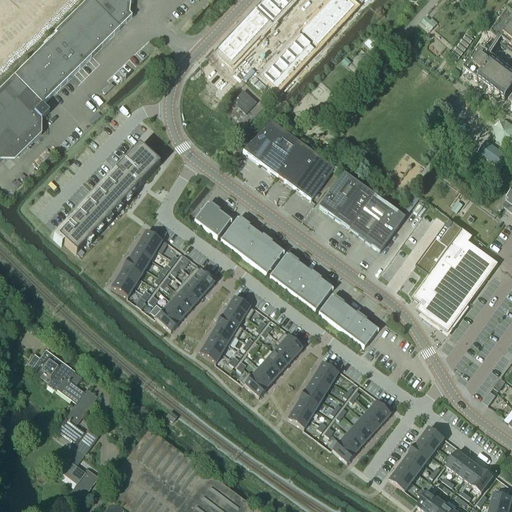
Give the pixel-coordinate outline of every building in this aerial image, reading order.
[(90,0),(90,1),(54,36),(56,37),(84,66),(119,31),(132,19),(129,16),(130,6),(135,0),(90,0)] [(275,0),(267,0),(264,4),(278,17),(279,18),(287,11),(275,0)] [(291,0),(275,0),(287,11),(294,3),(291,0)] [(264,4),(256,12),(272,26),(279,18),(278,17),(264,4)] [(343,4),(335,11),(351,26),(359,18),(343,4)] [(335,11),(328,19),(344,34),(351,26),(335,11)] [(254,14),(247,22),(260,35),(268,27),(254,14)] [(498,112),(511,122),(511,17),(508,15),(490,39),(497,45),(504,53),(495,62),(480,52),(463,73),(478,84),(504,103),(498,112)] [(328,19),(321,27),(337,42),(344,34),(328,19)] [(432,21),(430,23),(425,28),(431,33),(437,26),(432,21)] [(247,22),(239,30),(253,43),(260,35),(247,22)] [(321,27),(313,35),(329,50),(337,42),(321,27)] [(239,30),(232,38),(246,51),(253,43),(239,30)] [(313,35),(306,43),(322,58),(329,50),(313,35)] [(14,79),(0,92),(0,163),(1,162),(11,152),(18,159),(41,137),(41,122),(49,115),(42,108),(84,66),(56,37),(14,79)] [(467,37),(452,57),(458,62),(473,41),(467,37)] [(232,38),(225,46),(238,59),(246,51),(232,38)] [(225,46),(217,54),(231,67),(238,59),(225,46)] [(304,46),(297,54),(311,67),(318,59),(304,46)] [(297,54),(289,62),(303,75),(311,67),(297,54)] [(289,62),(282,70),(296,82),(303,75),(289,62)] [(460,72),(465,65),(461,62),(456,69),(460,72)] [(282,70),(275,77),(289,90),(296,82),(282,70)] [(275,77),(267,85),(281,98),(289,90),(275,77)] [(245,117),(256,105),(243,94),(232,105),(245,117)] [(454,126),(448,134),(458,141),(467,128),(457,121),(454,126)] [(505,124),(499,127),(494,129),(494,128),(492,141),(495,143),(503,148),(511,144),(511,127),(506,123),(505,124)] [(243,154),(242,155),(262,170),(276,179),(300,147),(286,137),(271,126),(243,154)] [(477,155),(501,172),(509,159),(485,143),(477,155)] [(300,147),(276,179),(276,180),(293,192),(317,160),(300,147)] [(139,149),(53,241),(61,249),(64,246),(76,257),(135,194),(134,193),(138,188),(139,189),(159,168),(139,149)] [(317,160),(293,192),(310,204),(333,172),(317,160)] [(333,221),(358,187),(343,176),(318,210),(333,221)] [(349,232),(362,214),(373,198),(358,187),(333,221),(349,232)] [(511,194),(505,203),(502,208),(511,215),(511,194)] [(402,210),(409,215),(419,201),(412,196),(402,210)] [(393,237),(404,221),(373,198),(362,214),(377,225),(393,237)] [(455,205),(451,211),(456,215),(460,209),(455,205)] [(217,242),(230,224),(207,207),(194,224),(217,242)] [(364,243),(377,225),(362,214),(349,232),(364,243)] [(243,261),(259,239),(237,221),(220,244),(243,261)] [(420,291),(412,301),(420,307),(416,312),(448,336),(498,267),(474,249),(469,245),(472,240),(473,240),(462,232),(449,223),(415,269),(428,279),(420,291)] [(379,255),(393,237),(377,225),(364,243),(379,255)] [(145,235),(139,244),(156,254),(162,245),(145,235)] [(266,278),(282,256),(259,239),(243,261),(266,278)] [(139,244),(134,253),(150,264),(156,254),(139,244)] [(128,262),(128,263),(144,273),(150,264),(134,253),(128,262)] [(291,297),(308,275),(285,258),(269,280),(291,297)] [(128,262),(122,272),(139,282),(144,273),(128,263),(128,262)] [(196,270),(188,278),(206,294),(214,286),(196,270)] [(122,272),(117,281),(133,291),(139,282),(122,272)] [(314,315),(331,292),(308,275),(291,297),(314,315)] [(188,278),(181,286),(199,302),(206,294),(188,278)] [(117,281),(111,291),(127,301),(133,291),(117,281)] [(181,286),(173,295),(177,298),(177,297),(192,310),(199,302),(181,286)] [(171,305),(170,305),(185,318),(192,310),(177,297),(177,298),(171,305)] [(340,334),(353,316),(331,299),(317,317),(340,334)] [(233,300),(227,310),(244,320),(243,321),(247,323),(254,313),(233,300)] [(169,303),(161,312),(178,327),(178,326),(185,318),(170,305),(171,305),(169,303)] [(222,319),(221,319),(238,329),(243,321),(244,320),(227,310),(222,319)] [(161,312),(153,320),(170,335),(178,327),(161,312)] [(363,351),(376,333),(353,316),(340,334),(363,351)] [(9,317),(1,328),(6,332),(14,321),(9,317)] [(221,318),(215,329),(216,328),(234,340),(236,341),(242,331),(238,329),(221,319),(222,319),(221,318)] [(215,329),(210,338),(227,348),(226,348),(228,349),(234,340),(216,328),(215,329)] [(284,336),(276,344),(280,347),(294,360),(302,352),(284,336)] [(210,338),(204,347),(221,357),(226,348),(227,348),(210,338)] [(204,347),(198,356),(215,367),(221,357),(204,347)] [(280,347),(273,355),(287,368),(294,360),(280,347)] [(71,372),(45,353),(39,362),(34,358),(27,367),(32,371),(30,374),(48,387),(46,388),(55,395),(56,393),(55,392),(64,382),(66,383),(67,381),(68,382),(69,380),(70,380),(74,375),(71,373),(71,372)] [(273,355),(265,363),(280,376),(287,368),(273,355)] [(265,363),(258,371),(272,384),(280,376),(265,363)] [(321,366),(315,376),(332,386),(337,376),(321,366)] [(251,379),(265,392),(266,392),(272,384),(258,371),(251,379)] [(75,388),(81,380),(74,375),(70,380),(69,380),(68,382),(67,381),(66,383),(64,382),(55,392),(56,393),(55,395),(57,394),(75,407),(71,413),(81,421),(97,401),(86,392),(84,395),(75,388)] [(248,376),(240,384),(258,401),(266,392),(265,392),(251,379),(248,376)] [(315,376),(309,385),(326,395),(332,386),(315,376)] [(497,394),(504,385),(500,382),(493,391),(497,394)] [(304,394),(320,404),(326,395),(309,385),(304,394)] [(303,393),(297,403),(298,404),(298,403),(315,413),(320,404),(304,394),(303,393)] [(487,409),(495,399),(490,395),(482,405),(487,409)] [(298,404),(292,413),(309,423),(315,413),(298,403),(298,404)] [(375,405),(368,413),(382,426),(390,418),(375,405)] [(85,435),(75,428),(81,421),(71,413),(65,421),(64,421),(56,433),(75,448),(71,453),(81,461),(82,461),(97,441),(87,433),(85,435)] [(292,413),(286,422),(303,432),(309,423),(292,413)] [(368,413),(361,421),(375,434),(382,426),(368,413)] [(170,414),(165,420),(172,426),(177,419),(170,414)] [(361,421),(353,429),(368,442),(375,434),(361,421)] [(353,429),(346,437),(360,450),(368,442),(353,429)] [(422,440),(437,451),(444,442),(429,431),(422,440)] [(255,511),(148,432),(116,475),(109,504),(103,511),(255,511)] [(346,437),(339,445),(353,459),(354,458),(353,458),(360,450),(346,437)] [(422,440),(416,448),(415,448),(431,460),(437,451),(422,440)] [(339,445),(331,453),(346,467),(353,459),(339,445)] [(409,457),(425,469),(431,460),(415,448),(416,448),(415,447),(408,457),(409,457)] [(76,488),(69,497),(79,506),(98,481),(87,473),(85,475),(76,468),(81,461),(71,453),(65,461),(56,473),(76,488)] [(455,477),(466,461),(457,454),(455,457),(452,462),(448,467),(446,470),(455,477)] [(403,466),(418,477),(425,469),(409,457),(403,466)] [(466,461),(455,477),(463,483),(475,468),(466,461)] [(396,474),(412,486),(418,477),(403,466),(396,474)] [(463,483),(472,490),(484,474),(483,474),(475,468),(463,483)] [(484,473),(483,474),(484,474),(472,490),(481,496),(493,480),(484,473)] [(405,495),(412,486),(396,474),(389,483),(405,495)] [(428,494),(416,510),(419,511),(428,511),(437,501),(428,494)] [(494,496),(491,507),(508,511),(509,511),(511,502),(511,501),(508,500),(509,495),(501,494),(500,498),(494,496)] [(79,506),(69,497),(66,501),(77,509),(79,506)] [(66,501),(63,505),(72,511),(74,511),(77,509),(66,501)] [(437,501),(428,511),(441,511),(445,507),(437,501)] [(445,507),(441,511),(455,511),(457,510),(448,503),(445,507)]
